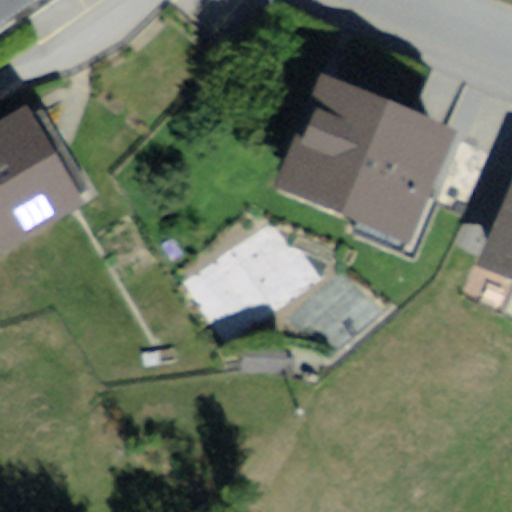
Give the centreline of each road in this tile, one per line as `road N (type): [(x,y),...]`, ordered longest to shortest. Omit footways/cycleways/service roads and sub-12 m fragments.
road 1 (residential): [(0,82),(158,0)]
road 2 (tertiary): [(370,0),(511,59)]
